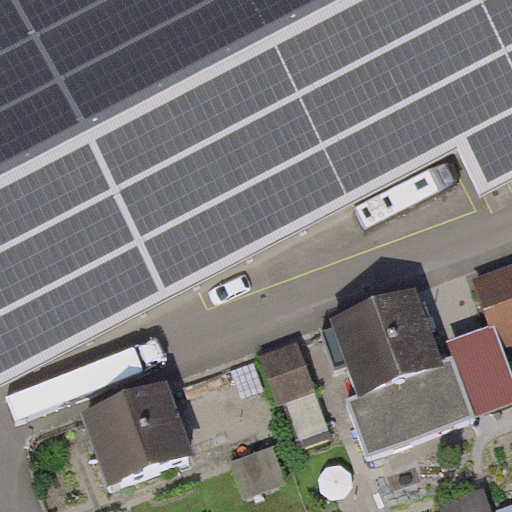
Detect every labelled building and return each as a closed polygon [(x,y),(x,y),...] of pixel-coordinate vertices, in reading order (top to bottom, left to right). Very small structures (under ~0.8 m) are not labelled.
[(511,0),(21,0),(0,11),(0,403),(469,166),(489,205),(511,193),(511,0)] [(511,349),(511,271),(473,285),(498,355),(511,349)] [(466,435),(419,306),(320,341),(366,471),(466,435)] [(267,356),(298,444),(333,432),(302,344),(267,356)] [(177,399),(84,432),(110,505),(203,473),(177,399)]
